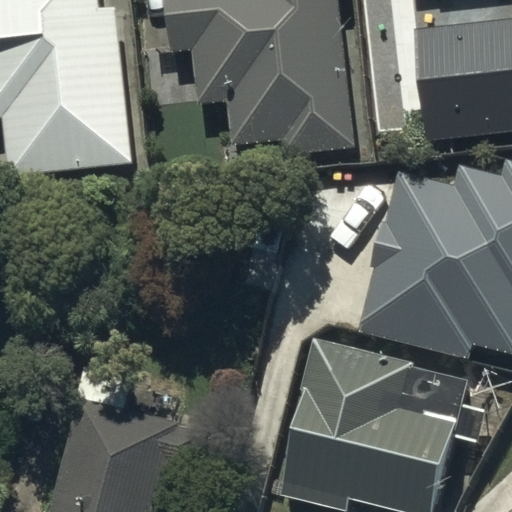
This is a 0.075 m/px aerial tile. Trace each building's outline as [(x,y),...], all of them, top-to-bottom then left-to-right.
[(0,0),(0,119),(6,119),(12,180),(136,168),(120,8),(107,9),(105,0),(0,0)] [(165,0),(172,59),(193,56),(199,111),(231,108),(235,145),(290,139),(292,154),(356,147),(340,0),(165,0)] [(511,17),(413,30),(427,141),(511,130),(511,17)] [(458,189),(405,177),(394,224),(385,222),(375,265),(381,269),(365,332),(476,361),(479,346),(511,354),(511,161),(501,177),(463,168),(458,189)] [(478,375),(321,338),(284,495),(352,511),(356,498),(415,511),(431,511),(450,435),(481,442),(489,408),(471,404),(478,375)] [(191,417),(80,392),(52,511),(156,511),(169,456),(201,463),(208,431),(188,427),(191,417)]
